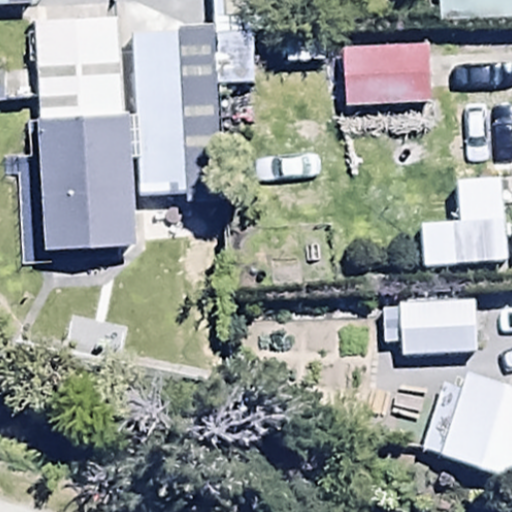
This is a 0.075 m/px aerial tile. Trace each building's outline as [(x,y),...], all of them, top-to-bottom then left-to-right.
[(269,26),(267,0),(220,0),(222,28),(269,26)] [(511,28),(511,0),(439,0),(438,25),(511,28)] [(42,39),(33,39),(44,268),(136,263),(130,128),(121,128),(116,33),(109,33),(109,27),(41,31),(42,39)] [(216,37),(132,46),(141,209),(186,206),(186,215),(225,213),(216,37)] [(429,113),(428,54),(342,55),(342,114),(429,113)] [(23,106),(22,78),(0,78),(0,115),(7,115),(7,106),(23,106)] [(0,323),(28,311),(0,250),(0,323)] [(482,311),(399,314),(401,370),(475,367),(474,352),(483,351),(482,311)]
